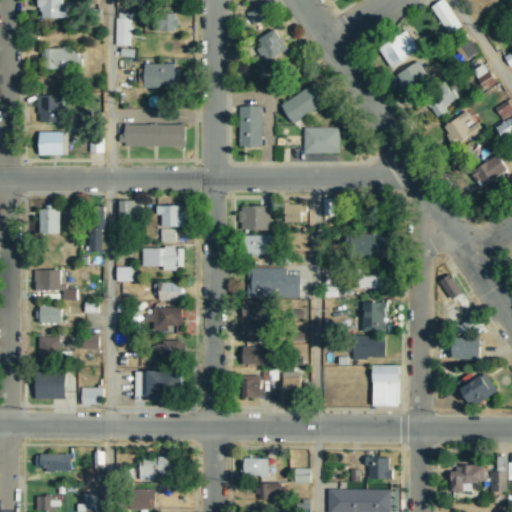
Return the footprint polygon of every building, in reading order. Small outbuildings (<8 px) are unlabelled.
[(42,18),(68,18),(67,8),(63,8),(62,0),(37,0),(38,8),(41,8),(42,18)] [(252,23),(277,12),(271,0),(246,12),(252,23)] [(460,26),(445,0),(441,0),(431,6),(447,34),(460,26)] [(131,46),(131,13),(116,13),(115,45),(131,46)] [(162,31),(177,31),(176,14),(161,14),(162,31)] [(287,49),(275,28),(255,39),(267,60),(287,49)] [(392,68),(419,49),(407,31),(379,50),(392,68)] [(80,48),(46,47),(45,68),(79,69),(80,48)] [(404,92),(428,78),(418,62),(394,76),(404,92)] [(472,71),(484,90),(496,82),(484,63),(472,71)] [(179,87),(178,64),(145,65),(145,88),(179,87)] [(326,106),(318,86),(282,100),(291,121),(326,106)] [(437,119),(447,111),(445,107),(457,98),(449,88),(427,105),(437,119)] [(60,122),(60,95),(41,95),(40,121),(60,122)] [(503,119),(511,113),(511,107),(508,100),(496,108),(503,119)] [(263,147),(262,106),(239,106),(240,147),(263,147)] [(470,118),(466,111),(442,125),(453,146),(482,130),(478,122),(468,128),(464,121),(470,118)] [(511,117),(496,125),(502,140),(511,135),(511,117)] [(186,146),(186,124),(122,125),(122,139),(125,139),(125,146),(186,146)] [(304,154),(339,153),(339,127),(303,128),(304,154)] [(40,132),(39,155),(65,155),(65,132),(40,132)] [(508,169),(498,154),(471,172),(481,187),(508,169)] [(323,215),(334,216),(335,198),(323,198),(323,215)] [(143,201),(120,200),(119,221),(142,221),(143,201)] [(285,222),(307,221),(307,205),(284,205),(285,222)] [(183,206),(156,206),(155,216),(160,216),(160,227),(183,227),(183,206)] [(269,230),(270,206),(240,206),(240,230),(269,230)] [(60,209),(39,209),(40,235),(60,234),(60,209)] [(101,251),(102,229),(88,229),(88,251),(101,251)] [(346,234),(346,257),(393,256),(392,233),(346,234)] [(274,235),(247,236),(248,255),(275,254),(274,235)] [(181,247),(141,248),(141,267),(162,266),(162,269),(181,269),(181,247)] [(132,267),(116,267),(116,282),(132,282),(132,267)] [(247,297),(300,298),(301,275),(287,275),(287,268),(248,268),(247,297)] [(35,290),(63,289),(63,301),(78,300),(77,287),(61,288),(61,269),(35,270),(35,290)] [(385,270),(375,270),(375,276),(362,276),(362,288),(385,288),(385,270)] [(450,301),(455,298),(463,311),(471,306),(453,278),(441,286),(450,301)] [(156,301),(183,300),(183,282),(155,283),(156,301)] [(243,318),(268,318),(267,301),(242,301),(243,318)] [(85,313),(99,313),(98,302),(84,302),(85,313)] [(386,302),(362,303),(363,330),(386,330),(386,302)] [(40,322),(62,322),(62,306),(40,306),(40,322)] [(182,325),(182,307),(152,308),(152,314),(145,314),(145,322),(152,322),(152,330),(169,329),(169,326),(182,325)] [(268,325),(243,324),(242,341),(267,341),(268,325)] [(136,334),(117,334),(116,342),(135,343),(136,334)] [(99,350),(99,335),(83,335),(83,349),(99,350)] [(387,357),(386,336),(354,337),(355,358),(387,357)] [(60,337),(39,337),(39,360),(60,360),(60,337)] [(455,360),(483,359),(482,339),(454,340),(455,360)] [(161,341),(161,357),(185,358),(186,342),(161,341)] [(275,347),(242,347),(242,365),(276,365),(275,347)] [(399,365),(373,365),(374,406),(400,406),(399,365)] [(135,371),(135,396),(183,396),(183,371),(135,371)] [(36,398),(66,399),(66,373),(36,372),(36,398)] [(283,398),(301,399),(302,372),(284,372),(283,398)] [(476,380),(473,373),(459,380),(472,405),(496,393),(487,374),(476,380)] [(244,398),(263,397),(263,376),(243,376),(244,398)] [(82,405),(103,404),(103,388),(81,388),(82,405)] [(72,454),(36,454),(37,467),(47,467),(47,471),(72,471),(72,454)] [(496,471),(489,471),(489,494),(506,494),(507,456),(497,456),(496,471)] [(140,480),(166,480),(166,474),(180,473),(179,457),(139,458),(140,480)] [(367,478),(393,479),(394,469),(389,469),(390,458),(368,457),(367,478)] [(268,458),(241,458),(241,476),(268,477),(268,458)] [(452,464),(451,491),(472,491),(472,482),(484,482),(485,465),(452,464)] [(311,469),(293,468),(293,483),(311,483),(311,469)] [(281,483),(257,484),(257,498),(282,497),(281,483)] [(134,508),(154,509),(155,490),(135,489),(134,508)] [(391,511),(391,489),(329,489),(328,511),(391,511)] [(76,511),(97,511),(97,495),(83,495),(83,504),(76,504),(76,511)] [(59,497),(36,497),(36,511),(58,511),(59,497)]
